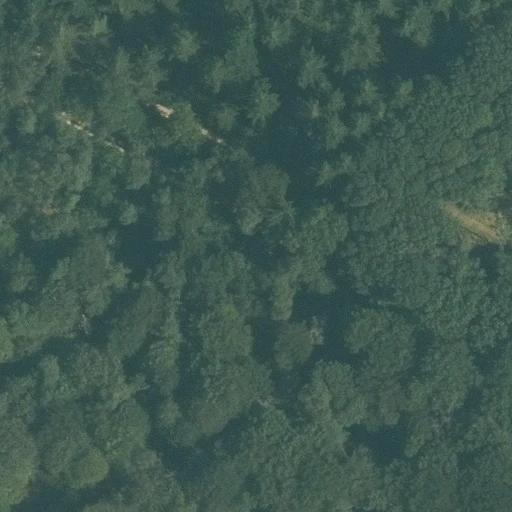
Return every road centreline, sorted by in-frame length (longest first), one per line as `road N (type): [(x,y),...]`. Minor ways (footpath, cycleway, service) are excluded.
road 1 (track): [(0,34),(364,206)]
road 2 (track): [(364,206),(511,52)]
